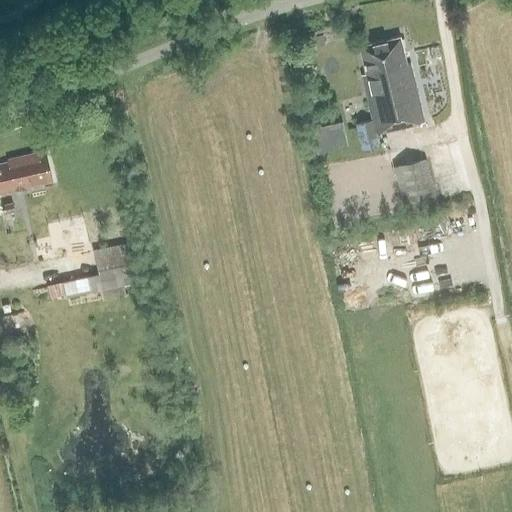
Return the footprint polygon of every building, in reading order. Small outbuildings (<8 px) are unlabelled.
[(411,67),(423,64),(420,51),(403,55),(399,39),(360,48),(366,74),(361,75),(371,120),(355,123),(361,151),(378,147),(375,133),(423,122),(411,67)] [(439,58),(437,48),(430,49),(432,59),(439,58)] [(341,154),(336,127),(308,132),(313,159),(341,154)] [(0,193),(51,182),(45,155),(0,164),(0,193)] [(439,205),(426,159),(393,168),(406,215),(439,205)] [(5,214),(13,212),(11,201),(2,203),(5,214)] [(64,251),(57,220),(45,222),(52,254),(64,251)] [(139,293),(129,243),(94,250),(99,277),(66,283),(68,297),(101,291),(103,300),(139,293)]
